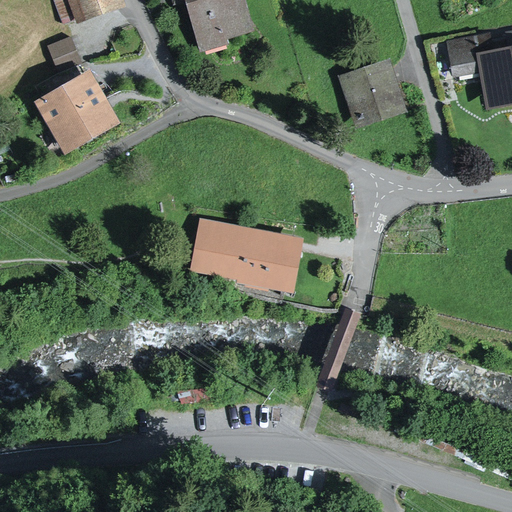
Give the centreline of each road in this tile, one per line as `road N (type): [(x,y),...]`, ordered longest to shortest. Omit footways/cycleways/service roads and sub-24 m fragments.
road 1 (tertiary): [(511,504),(300,452),(152,446),(0,467)]
road 2 (residential): [(511,185),(448,191),(385,181),(353,311)]
